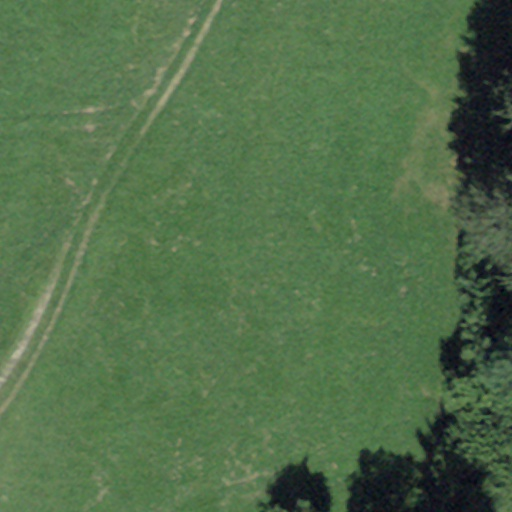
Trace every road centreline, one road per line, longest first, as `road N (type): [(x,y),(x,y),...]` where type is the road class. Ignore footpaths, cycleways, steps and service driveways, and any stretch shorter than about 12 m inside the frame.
road 1 (track): [(0,396),(39,333),(128,142),(217,0)]
road 2 (track): [(511,121),(485,198),(445,448),(414,511)]
